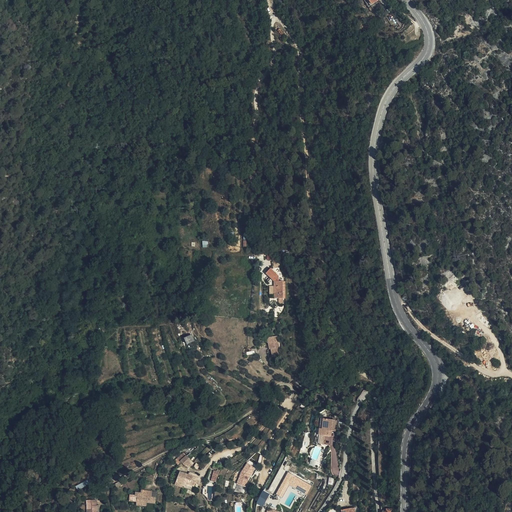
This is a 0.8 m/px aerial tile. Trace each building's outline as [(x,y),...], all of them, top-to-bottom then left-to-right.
[(398,21),(391,26),(394,30),(401,25),(398,21)] [(272,280),(276,275),(270,269),(265,274),(270,279),(268,282),(271,285),(274,282),(272,280)] [(278,299),(283,299),(282,281),(278,282),(274,282),(274,299),(278,299)] [(194,342),(191,336),(187,338),(184,339),(187,345),(194,342)] [(272,343),(268,344),(269,350),(271,350),(272,357),(280,356),(277,336),(271,337),(272,343)] [(336,421),(323,420),(322,430),(323,430),(323,436),(324,436),(328,436),(329,431),(331,432),(335,432),(336,421)] [(177,465),(181,461),(186,457),(183,454),(174,462),(177,465)] [(186,457),(181,461),(185,466),(190,461),(186,457)] [(241,472),(237,484),(246,487),(250,477),(256,468),(248,463),(241,472)] [(211,481),(215,482),(219,471),(217,470),(216,472),(214,471),(211,481)] [(194,487),(195,483),(196,480),(198,475),(194,474),(193,477),(191,476),(180,472),(175,485),(183,488),(185,484),(194,487)] [(305,494),(310,485),(287,472),(275,495),(282,499),(289,485),(305,494)] [(87,480),(76,486),(78,490),(89,484),(87,480)] [(264,507),(269,493),(262,490),(257,504),(264,507)] [(146,503),(155,504),(156,498),(152,497),(148,497),(147,494),(141,493),(135,492),(135,496),(137,497),(136,502),(146,503)] [(154,511),(155,504),(146,503),(146,506),(145,511),(154,511)]
